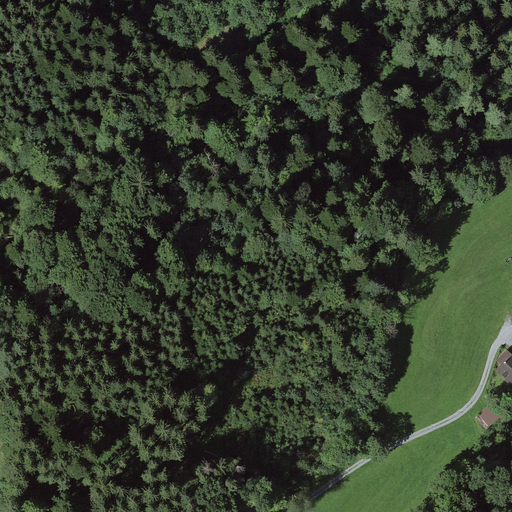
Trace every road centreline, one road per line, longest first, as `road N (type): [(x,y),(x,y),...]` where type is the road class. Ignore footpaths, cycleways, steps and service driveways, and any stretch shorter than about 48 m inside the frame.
road 1 (track): [(511,328),(497,341),(472,406),(372,456),(294,511)]
road 2 (track): [(371,0),(300,26),(227,38),(189,61)]
